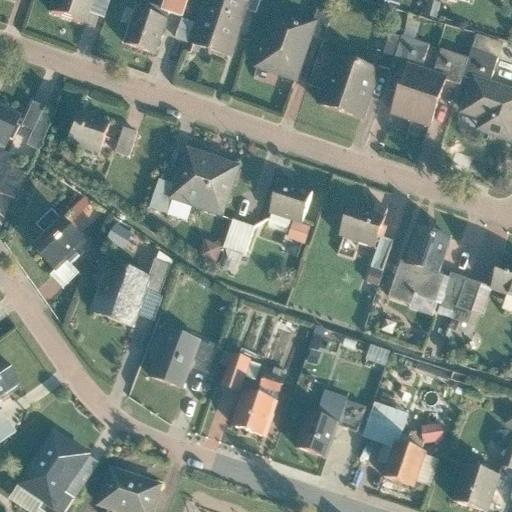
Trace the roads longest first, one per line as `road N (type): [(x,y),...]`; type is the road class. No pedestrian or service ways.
road 1 (residential): [(511,217),(0,43)]
road 2 (residential): [(340,511),(134,432),(87,394),(0,275)]
